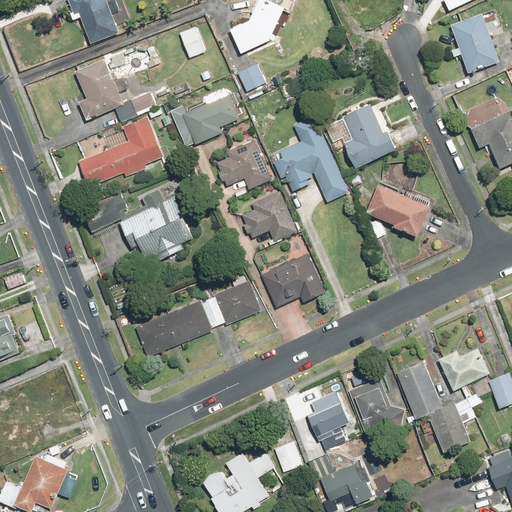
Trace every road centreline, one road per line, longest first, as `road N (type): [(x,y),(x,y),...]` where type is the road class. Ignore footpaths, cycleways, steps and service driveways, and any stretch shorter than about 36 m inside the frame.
road 1 (residential): [(506,256),(127,431)]
road 2 (residential): [(0,107),(127,431)]
road 3 (residential): [(404,40),(506,256)]
